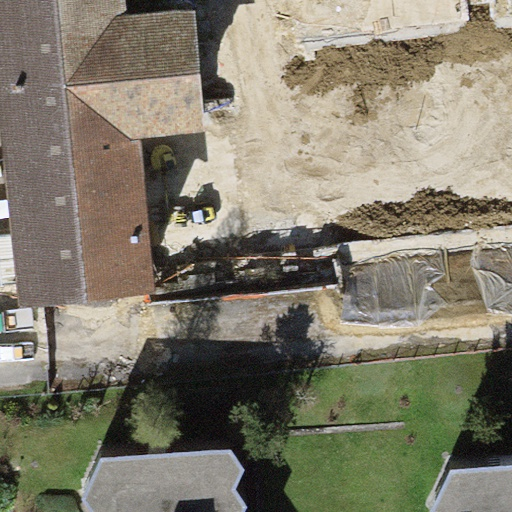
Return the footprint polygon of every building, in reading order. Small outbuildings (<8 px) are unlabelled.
[(125,0),(0,0),(0,166),(15,313),(153,297),(138,137),(202,130),(187,11),(127,14),(125,0)] [(511,19),(299,45),(326,274),(511,252),(511,19)] [(433,511),(428,416),(272,424),(272,430),(249,431),(252,511),(433,511)] [(233,438),(98,444),(98,446),(100,446),(101,488),(100,488),(88,506),(92,511),(237,511),(247,498),(234,480),(245,462),(233,438)] [(511,511),(511,460),(450,464),(450,466),(452,466),(453,494),(451,494),(439,511),(511,511)]
